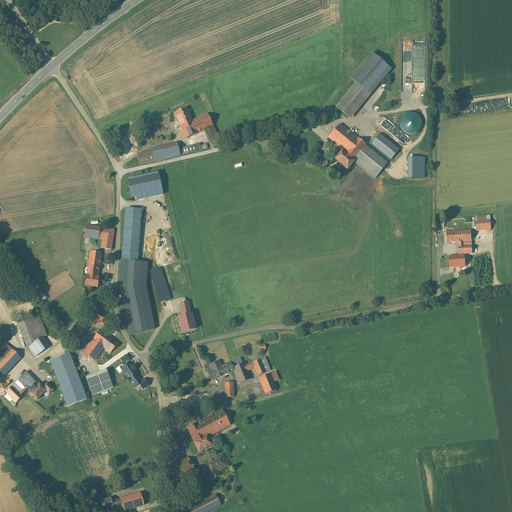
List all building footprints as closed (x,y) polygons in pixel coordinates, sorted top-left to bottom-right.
[(351,79),(355,83),(336,106),(347,115),(387,67),(372,54),(351,79)] [(387,67),(347,115),(351,118),(391,70),(387,67)] [(209,129),(204,115),(190,121),(184,109),(170,115),(181,141),(209,129)] [(419,131),(421,128),(421,125),(421,122),(420,119),(419,117),(417,115),(414,113),(410,113),(407,114),(404,115),(402,118),(400,121),(400,125),(401,128),(403,131),(406,133),(409,134),(413,134),(416,133),(419,131)] [(343,149),(354,159),(365,145),(340,124),(329,138),(343,149)] [(398,150),(380,135),(372,144),(391,160),(398,150)] [(150,150),(137,153),(140,165),(180,156),(180,155),(202,150),(200,143),(179,148),(178,142),(150,148),(150,150)] [(365,145),(354,159),(353,160),(354,161),(354,162),(357,165),(374,179),(387,163),(365,145)] [(354,159),(343,149),(335,159),(347,170),(354,162),(354,161),(353,160),(354,159)] [(424,158),(407,158),(407,178),(424,178),(424,158)] [(126,179),(131,199),(137,198),(138,201),(164,195),(159,172),(126,179)] [(141,210),(125,208),(121,260),(138,262),(141,210)] [(491,230),(490,216),(476,217),(477,231),(491,230)] [(114,230),(86,226),(85,237),(103,239),(101,248),(111,250),(114,230)] [(464,242),(463,231),(447,232),(447,243),(459,242),(464,242)] [(471,231),(463,231),(464,242),(471,241),(471,231)] [(472,254),(471,241),(464,242),(459,242),(459,254),(472,254)] [(101,254),(90,252),(85,286),(97,288),(99,278),(98,278),(101,254)] [(465,266),(464,256),(450,257),(450,267),(465,266)] [(147,263),(121,260),(119,287),(129,334),(155,329),(146,285),(147,263)] [(159,268),(150,271),(160,301),(169,298),(159,268)] [(42,291),(36,295),(41,302),(47,298),(42,291)] [(188,302),(179,304),(182,316),(191,313),(188,302)] [(27,307),(18,310),(20,316),(29,314),(27,307)] [(95,308),(89,317),(104,328),(110,319),(95,308)] [(182,316),(177,317),(181,334),(196,330),(192,313),(191,313),(182,316)] [(39,316),(18,324),(27,348),(28,347),(42,337),(47,336),(39,316)] [(78,323),(67,337),(75,344),(87,330),(78,323)] [(118,343),(101,330),(84,353),(94,361),(103,348),(110,353),(118,343)] [(42,337),(28,347),(35,357),(49,347),(42,337)] [(22,358),(5,343),(0,347),(0,372),(4,376),(22,358)] [(87,399),(71,353),(50,360),(67,407),(87,399)] [(231,363),(234,371),(239,384),(251,379),(247,371),(254,368),(258,376),(270,371),(265,358),(245,366),(244,364),(242,365),(240,359),(231,363)] [(211,380),(234,371),(231,363),(221,367),(219,361),(209,366),(211,370),(207,372),(211,380)] [(121,369),(123,372),(122,372),(122,374),(123,375),(124,375),(125,375),(128,379),(127,379),(134,388),(135,387),(139,384),(142,382),(141,381),(136,374),(137,373),(134,370),(135,369),(133,366),(132,367),(129,363),(121,369)] [(105,370),(86,378),(93,395),(112,388),(105,370)] [(28,391),(37,382),(27,372),(6,393),(16,403),(28,391)] [(275,372),(259,379),(266,395),(277,390),(273,382),(279,380),(275,372)] [(183,377),(176,380),(178,386),(185,383),(183,377)] [(141,381),(142,382),(139,384),(141,387),(143,389),(148,385),(144,379),(141,381)] [(37,382),(28,391),(37,400),(46,391),(43,387),(37,382)] [(233,393),(233,383),(225,383),(226,398),(234,397),(233,393)] [(47,384),(43,387),(46,391),(49,394),(54,390),(47,384)] [(227,428),(220,411),(184,427),(196,453),(210,447),(205,437),(227,428)] [(174,422),(167,421),(165,443),(172,444),(174,422)] [(229,466),(222,452),(216,455),(213,450),(207,453),(210,458),(202,463),(211,480),(220,475),(219,471),(229,466)] [(194,470),(187,458),(162,472),(169,484),(194,470)] [(124,511),(144,506),(140,493),(113,501),(112,497),(99,501),(103,511),(118,507),(119,511),(120,511),(123,511),(124,511)] [(207,511),(221,505),(216,495),(184,510),(185,511),(207,511)]
